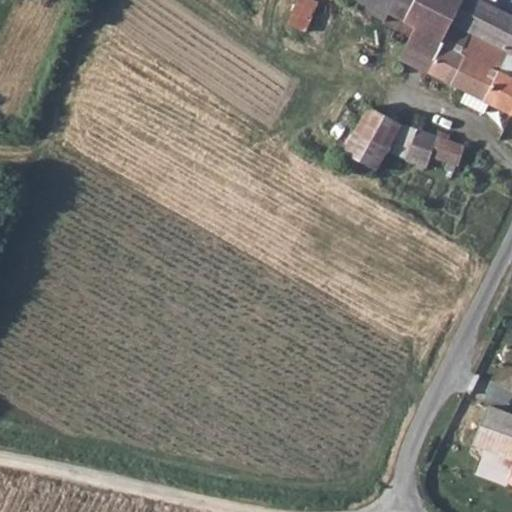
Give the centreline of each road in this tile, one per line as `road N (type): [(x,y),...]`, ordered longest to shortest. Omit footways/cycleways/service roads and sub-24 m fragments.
road 1 (track): [(101,0),(52,119),(0,296)]
road 2 (unclassified): [(511,235),(411,442),(404,484),(412,511)]
road 3 (track): [(0,459),(259,511)]
